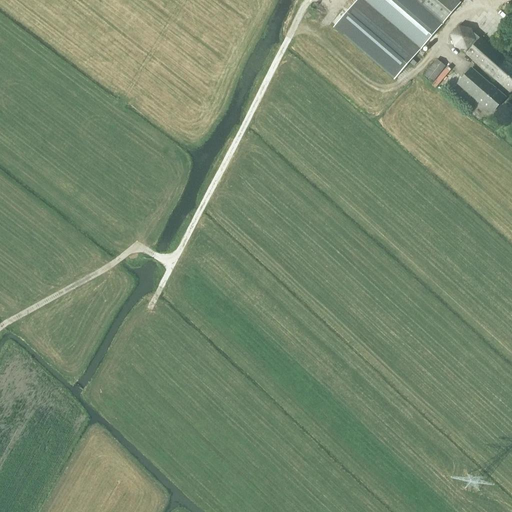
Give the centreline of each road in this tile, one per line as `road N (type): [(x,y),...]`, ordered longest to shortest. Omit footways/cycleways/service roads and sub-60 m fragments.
road 1 (track): [(311,0),(149,308)]
road 2 (track): [(171,265),(137,247),(0,327)]
